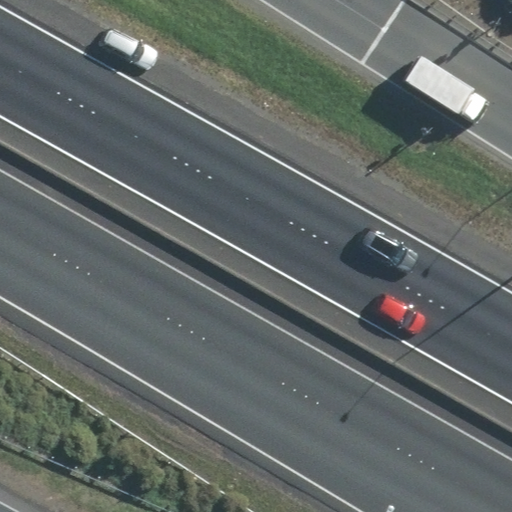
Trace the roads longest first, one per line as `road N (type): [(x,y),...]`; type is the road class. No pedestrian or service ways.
road 1 (motorway): [(0,68),(511,359)]
road 2 (motorway): [(505,511),(0,226)]
road 3 (motorway): [(335,0),(511,109)]
